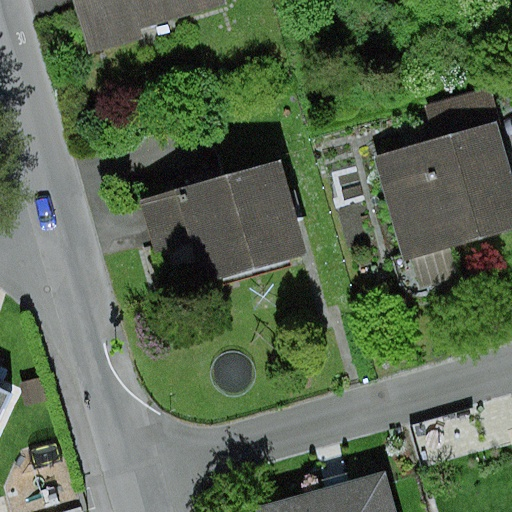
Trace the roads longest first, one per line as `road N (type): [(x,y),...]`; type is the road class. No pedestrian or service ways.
road 1 (residential): [(511,371),(133,470)]
road 2 (residential): [(133,470),(61,237)]
road 3 (residential): [(61,237),(0,20)]
